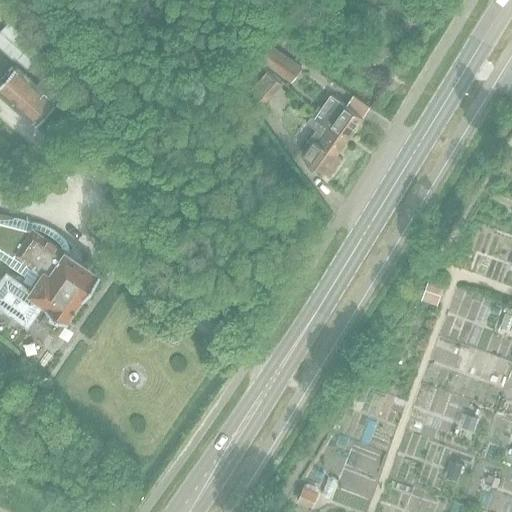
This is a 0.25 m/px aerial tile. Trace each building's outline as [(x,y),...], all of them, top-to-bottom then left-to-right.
[(44,69),(38,64),(48,53),(11,21),(0,33),(0,46),(18,62),(0,82),(0,90),(36,123),(59,98),(58,97),(66,88),(45,68),(44,69)] [(269,43),(258,58),(291,82),(302,67),(269,43)] [(262,63),(249,77),(262,94),(265,90),(277,76),(262,63)] [(323,118),(349,136),(363,116),(346,104),(347,104),(337,97),(332,93),(318,114),(323,118)] [(310,137),(300,151),(313,167),(316,165),(329,174),(342,157),(337,153),(349,136),(323,118),(318,114),(315,117),(312,114),(307,121),(316,128),(310,137)] [(0,255),(26,274),(23,277),(18,274),(16,276),(7,270),(2,278),(0,277),(0,308),(18,321),(20,318),(29,324),(35,315),(58,330),(67,316),(68,317),(85,293),(86,294),(101,271),(70,250),(70,247),(69,244),(67,241),(66,239),(64,236),(62,234),(59,232),(57,230),(51,226),(48,225),(45,223),(42,222),(38,221),(0,211),(0,255)]
